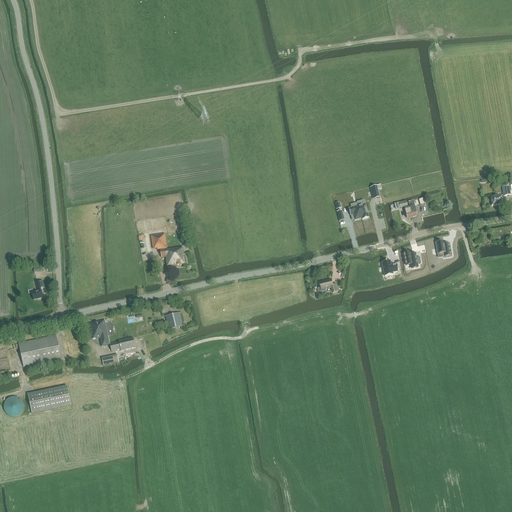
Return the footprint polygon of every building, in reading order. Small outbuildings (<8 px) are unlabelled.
[(511,195),(510,186),(502,187),(504,196),(511,195)] [(502,196),(491,197),(492,206),(497,205),(498,205),(503,205),(502,196)] [(413,201),(408,203),(410,207),(412,218),(417,216),(413,201)] [(366,204),(365,204),(359,206),(362,219),(362,220),(369,218),(366,204)] [(349,209),(351,216),(353,215),(354,220),(354,221),(355,221),(362,219),(359,206),(351,208),(349,209)] [(157,249),(157,250),(162,249),(162,251),(160,251),(161,258),(165,258),(167,266),(172,266),(172,267),(185,265),(182,248),(167,250),(165,234),(151,236),(153,250),(157,249)] [(444,258),(452,256),(449,243),(445,244),(444,241),(435,243),(437,255),(443,254),(444,258)] [(410,253),(404,254),(406,266),(411,265),(412,269),(418,268),(417,264),(421,263),(420,258),(416,258),(415,254),(410,255),(410,253)] [(397,272),(396,264),(395,264),(390,265),(389,260),(380,262),(383,276),(392,275),(391,273),(397,272)] [(325,290),(331,288),(333,293),(338,292),(336,284),(332,285),(331,280),(319,283),(320,288),(318,288),(317,290),(318,293),(320,294),(326,293),(325,290)] [(36,284),(38,291),(32,293),(33,300),(43,298),(41,289),(44,288),(43,282),(36,284)] [(169,330),(183,327),(179,313),(166,316),(169,330)] [(105,321),(89,324),(92,339),(96,339),(96,340),(100,339),(102,347),(108,346),(110,347),(111,352),(120,350),(120,351),(135,348),(133,338),(118,341),(119,343),(110,345),(105,321)] [(61,360),(56,336),(18,343),(23,368),(61,360)] [(119,363),(119,362),(118,356),(117,355),(102,358),(103,366),(119,363)] [(67,386),(28,395),(32,414),(71,406),(67,386)] [(20,415),(21,414),(22,414),(22,413),(23,412),(23,411),(24,410),(24,409),(24,408),(24,407),(24,406),(24,405),(23,404),(23,403),(23,402),(22,401),(21,400),(20,399),(19,398),(18,398),(17,398),(16,397),(15,397),(14,397),(13,397),(12,397),(11,398),(10,398),(9,399),(8,399),(7,400),(6,401),(6,402),(5,402),(5,403),(5,404),(4,405),(4,406),(4,407),(4,408),(4,409),(4,410),(5,411),(5,412),(6,413),(6,414),(7,414),(8,415),(8,416),(9,416),(10,416),(11,417),(12,417),(13,417),(14,417),(15,417),(16,417),(17,417),(18,416),(19,416),(20,415)]
